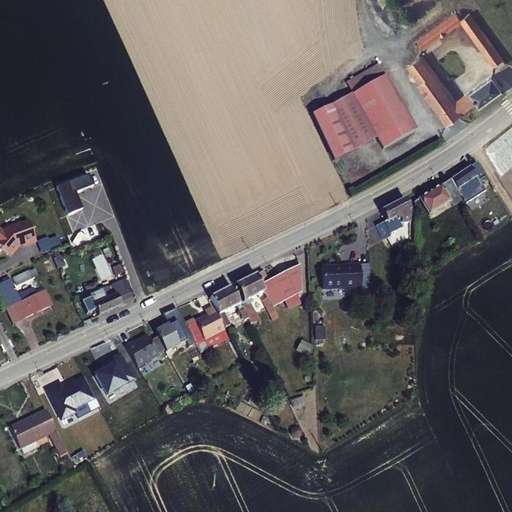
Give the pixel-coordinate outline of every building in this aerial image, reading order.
[(506,63),(471,14),(460,22),(493,66),(496,64),(499,68),(506,63)] [(418,43),(422,50),(460,22),(455,15),(418,43)] [(454,103),(421,60),(409,68),(421,84),(418,86),(447,125),(478,103),(479,105),(502,89),(493,76),(454,103)] [(361,88),(389,72),(387,68),(377,69),(357,79),(361,88)] [(361,88),(355,90),(380,135),(386,146),(419,127),(389,72),(361,88)] [(380,135),(355,90),(314,113),(311,114),(332,162),(335,160),(380,135)] [(472,160),(464,164),(469,173),(472,178),(479,174),(472,160)] [(479,189),(472,178),(469,173),(464,164),(442,177),(454,198),(456,202),(479,189)] [(454,198),(442,177),(409,195),(419,212),(441,200),(443,204),(454,198)] [(85,179),(57,190),(62,203),(90,191),(85,179)] [(404,204),(381,213),(386,225),(377,229),(383,243),(394,238),(392,234),(402,230),(402,229),(412,225),(411,220),(404,204)] [(0,229),(0,238),(11,254),(19,249),(18,247),(24,245),(25,247),(38,241),(29,221),(22,224),(22,223),(14,226),(11,229),(8,225),(0,229)] [(335,279),(353,278),(354,294),(364,294),(362,253),(352,254),(337,255),(337,256),(323,257),(323,254),(315,255),(315,257),(313,257),(314,279),(334,278),(335,279)] [(56,257),(60,266),(67,263),(63,254),(56,257)] [(292,261),(259,277),(260,280),(253,284),(257,291),(263,303),(276,297),(279,303),(290,297),(287,291),(293,288),(292,261)] [(13,276),(17,284),(38,274),(35,267),(29,270),(28,269),(13,276)] [(254,267),(247,271),(253,284),(260,280),(259,277),(254,267)] [(253,284),(247,271),(228,281),(237,297),(233,299),(239,313),(240,315),(242,319),(248,316),(239,300),(243,298),(241,295),(254,288),(257,295),(254,297),(263,314),(268,312),(263,303),(257,291),(253,284)] [(53,301),(46,287),(31,294),(29,289),(18,294),(10,278),(0,282),(0,291),(7,306),(11,304),(15,303),(22,317),(53,301)] [(98,307),(101,313),(132,298),(122,279),(116,281),(119,288),(114,290),(111,284),(102,289),(98,281),(87,286),(91,294),(82,298),(88,311),(98,307)] [(233,299),(224,283),(203,294),(216,319),(221,317),(217,308),(233,299)] [(11,304),(7,306),(14,320),(22,317),(15,303),(11,304)] [(180,325),(189,342),(216,327),(204,304),(196,308),(197,312),(178,322),(180,325)] [(239,313),(235,305),(232,307),(237,316),(240,315),(239,313)] [(178,322),(174,313),(167,317),(173,329),(180,325),(178,322)] [(145,329),(156,349),(178,338),(173,329),(167,317),(145,329)] [(324,340),(324,328),(315,328),(315,341),(324,340)] [(115,344),(127,365),(148,353),(137,333),(129,338),(129,339),(125,341),(124,339),(115,344)] [(308,358),(313,347),(300,341),(296,353),(308,358)] [(289,402),(296,420),(311,415),(303,396),(289,402)] [(2,426),(15,452),(28,446),(25,440),(39,433),(50,455),(58,451),(37,408),(2,426)]
